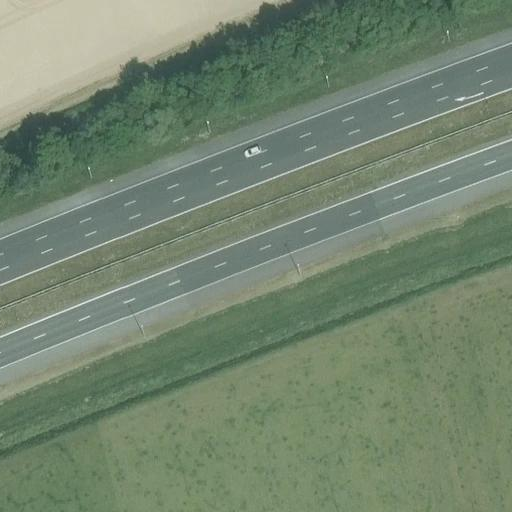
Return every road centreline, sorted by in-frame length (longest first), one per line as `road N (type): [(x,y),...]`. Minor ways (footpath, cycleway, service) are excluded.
road 1 (motorway): [(0,353),(511,155)]
road 2 (motorway): [(511,66),(0,263)]
